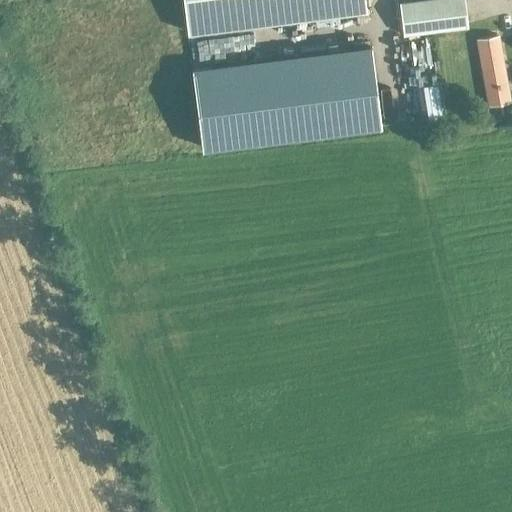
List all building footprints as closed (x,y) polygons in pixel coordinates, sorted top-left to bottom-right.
[(365,0),(183,0),(187,33),(366,10),(365,0)] [(400,0),(406,38),(471,28),(466,0),(400,0)] [(498,36),(479,39),(490,104),(509,101),(498,36)] [(371,45),(192,69),(203,150),(382,126),(371,45)] [(156,128),(160,141),(187,132),(179,108),(161,114),(165,125),(156,128)]
